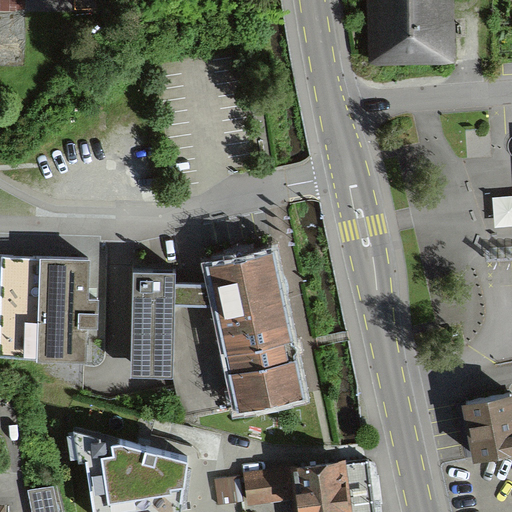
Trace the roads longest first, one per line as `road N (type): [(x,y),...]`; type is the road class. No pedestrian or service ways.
road 1 (primary): [(421,511),(314,0)]
road 2 (unknown): [(189,372),(200,203)]
